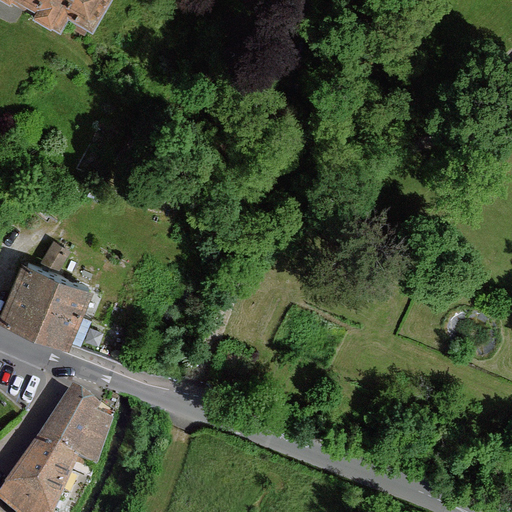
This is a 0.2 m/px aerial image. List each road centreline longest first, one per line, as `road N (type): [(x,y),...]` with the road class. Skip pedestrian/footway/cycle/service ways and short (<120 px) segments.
road 1 (residential): [(68,363),(460,511)]
road 2 (residential): [(68,363),(0,468)]
